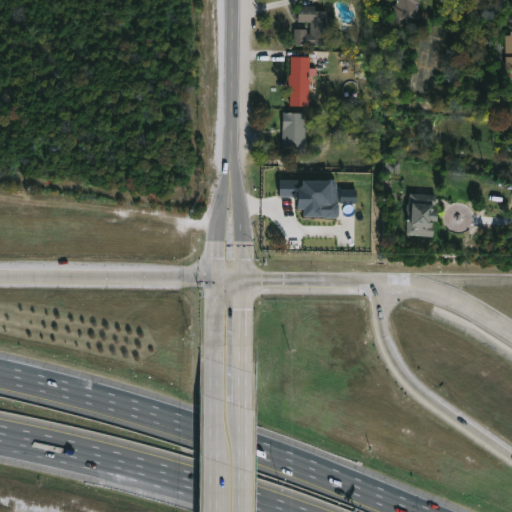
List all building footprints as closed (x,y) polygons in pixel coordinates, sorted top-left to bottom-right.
[(419,0),(420,2),(418,3),(421,17),(398,22),(394,4),(397,3),(396,0),(419,0)] [(315,5),(315,10),(327,11),(327,21),(325,21),(325,27),(327,27),(327,45),(293,44),(293,28),(307,28),(307,33),(309,33),(310,23),(297,23),(298,5),(315,5)] [(309,106),(289,106),(289,74),(291,74),(292,56),(310,56),(309,106)] [(306,112),(304,154),(282,153),(283,111),(306,112)] [(279,179),(279,197),(295,197),(295,203),(302,203),(302,212),(319,211),(319,215),(338,215),(338,200),(356,200),(356,187),(336,187),(336,175),(302,175),(302,179),(279,179)] [(437,194),(436,206),(433,206),(433,209),(439,210),(438,221),(433,220),(432,225),(434,226),(433,236),(406,234),(409,211),(408,211),(408,202),(410,203),(411,192),(437,194)]
